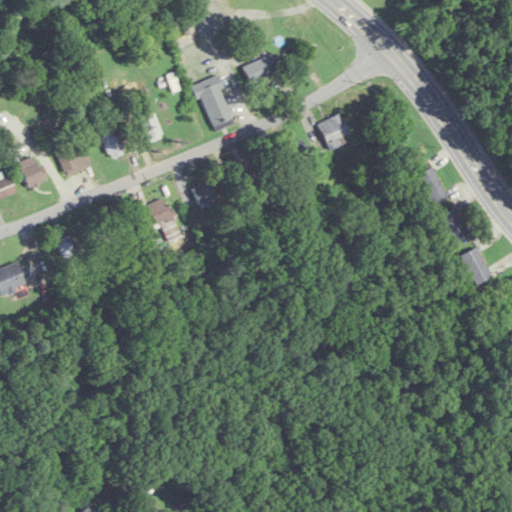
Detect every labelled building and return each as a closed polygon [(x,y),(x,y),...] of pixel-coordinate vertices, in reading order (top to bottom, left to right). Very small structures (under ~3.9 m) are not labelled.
[(239,0),(222,0),(220,10),(235,14),(239,0)] [(147,31),(163,16),(153,5),(136,20),(147,31)] [(242,67),(250,85),(280,72),(272,54),(242,67)] [(217,76),(191,85),(197,101),(202,99),(214,130),(234,123),(217,76)] [(138,117),(147,142),(162,136),(153,111),(138,117)] [(350,138),(338,113),(316,123),(328,148),(350,138)] [(125,149),(117,128),(100,134),(109,155),(125,149)] [(0,150),(3,156),(14,150),(3,131),(0,132),(0,150)] [(278,148),(287,163),(307,151),(298,136),(278,148)] [(72,150),(69,144),(55,150),(66,175),(91,164),(83,146),(72,150)] [(29,187),(46,180),(35,155),(18,163),(29,187)] [(228,175),(243,190),(260,174),(245,159),(228,175)] [(416,175),(431,204),(447,196),(432,166),(416,175)] [(0,199),(17,192),(9,176),(0,180),(0,199)] [(198,206),(217,199),(210,180),(192,187),(198,206)] [(164,239),(179,234),(168,201),(144,209),(150,227),(159,224),(164,239)] [(470,238),(456,208),(439,215),(453,246),(470,238)] [(58,244),(65,264),(81,258),(74,238),(58,244)] [(460,255),(476,284),(491,275),(476,247),(460,255)] [(0,293),(25,287),(18,263),(0,268),(0,293)] [(102,511),(91,502),(81,511),(102,511)]
